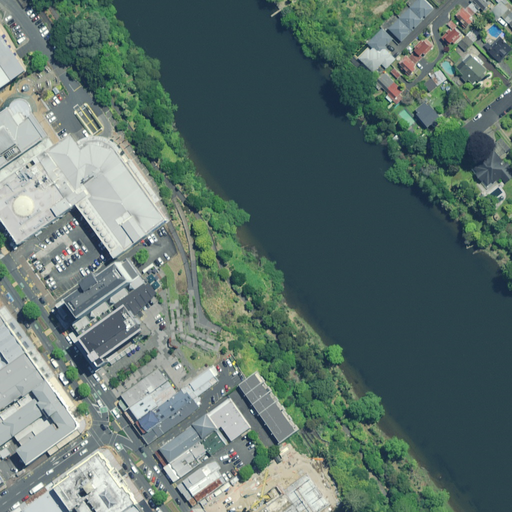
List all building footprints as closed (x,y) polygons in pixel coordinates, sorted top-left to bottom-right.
[(331,0),(337,9),(335,10),(332,5),(312,18),(318,29),(331,21),(333,24),(340,19),(342,22),(340,24),(345,32),(348,30),(351,35),(346,38),(340,29),(327,37),(338,55),(368,36),(362,28),(366,25),(369,29),(376,25),(374,20),(366,9),(359,13),(356,8),(360,6),(356,0),(331,0)] [(378,0),(368,10),(379,21),(400,0),(378,0)] [(410,8),(424,20),(435,9),(424,0),(417,0),(413,5),(410,8)] [(469,6),(476,13),(481,8),(484,11),(491,4),(487,0),(471,0),(470,1),(472,3),(469,6)] [(511,6),(505,0),(502,0),(489,14),(497,22),(499,19),(504,25),(507,22),(511,27),(511,6)] [(476,13),(469,6),(465,10),(463,8),(458,13),(463,18),(460,20),(467,28),(473,22),(470,19),(476,13)] [(424,20),(410,8),(399,19),(411,30),(414,27),(416,29),(424,20)] [(399,19),(394,25),(389,30),(396,37),(403,43),(411,34),(409,33),(411,30),(399,19)] [(461,34),(453,27),(443,38),(450,45),(461,34)] [(393,40),(382,29),(368,44),(373,49),(371,51),(369,49),(360,59),(374,73),(382,65),(386,69),(395,60),(384,49),(393,40)] [(0,90),(26,72),(0,35),(0,90)] [(474,44),(467,36),(458,44),(465,52),(474,44)] [(511,53),(511,49),(501,37),(491,45),(489,42),(484,47),(500,64),(511,53)] [(425,42),(423,40),(411,52),(412,54),(408,58),(406,56),(398,64),(410,76),(416,70),(419,67),(415,64),(424,55),(425,56),(435,47),(430,43),(427,40),(425,42)] [(490,74),(470,55),(457,69),(461,73),(458,76),(474,91),(490,74)] [(401,76),(395,69),(391,72),(397,80),(401,76)] [(401,93),(386,76),(381,81),(396,98),(401,93)] [(0,174),(51,138),(31,112),(30,110),(30,107),(29,104),(27,102),(25,101),(22,100),(19,99),(16,100),(13,102),(10,107),(0,113),(0,174)] [(441,118),(427,102),(415,112),(429,128),(441,118)] [(73,135),(0,183),(0,220),(19,248),(76,208),(115,264),(129,254),(172,223),(143,184),(117,148),(113,143),(110,141),(106,139),(101,137),(95,136),(90,138),(84,138),(79,141),(73,135)] [(505,153),(497,142),(469,164),(488,189),(501,179),(505,184),(511,178),(511,171),(511,168),(502,156),(505,153)] [(115,264),(58,304),(76,328),(103,366),(154,327),(143,311),(163,291),(154,280),(151,283),(146,276),(144,274),(129,254),(115,264)] [(18,341),(6,324),(0,327),(0,370),(26,353),(18,341)] [(182,343),(177,346),(181,352),(186,349),(182,343)] [(188,350),(182,354),(186,360),(192,356),(188,350)] [(45,382),(26,353),(0,370),(0,412),(29,393),(45,382)] [(193,357),(188,361),(191,367),(197,363),(193,357)] [(160,369),(123,396),(149,431),(153,428),(159,437),(201,407),(195,399),(219,381),(210,368),(178,392),(160,369)] [(300,430),(260,371),(242,384),(283,442),(300,430)] [(45,382),(29,393),(34,400),(0,422),(0,446),(42,416),(50,427),(14,453),(25,469),(75,432),(76,425),(45,382)] [(252,428),(231,398),(161,447),(182,477),(252,428)] [(11,454),(6,448),(0,452),(0,454),(4,460),(11,454)] [(107,456),(50,494),(62,511),(74,511),(75,511),(74,511),(85,511),(81,506),(85,504),(90,511),(117,511),(137,498),(107,456)] [(217,461),(208,464),(186,481),(201,501),(228,482),(219,471),(222,469),(217,461)] [(304,461),(234,511),(322,511),(321,511),(333,501),(304,461)] [(222,488),(212,495),(215,499),(225,492),(222,488)] [(62,511),(50,494),(22,511),(62,511)] [(147,511),(137,498),(117,511),(147,511)]
